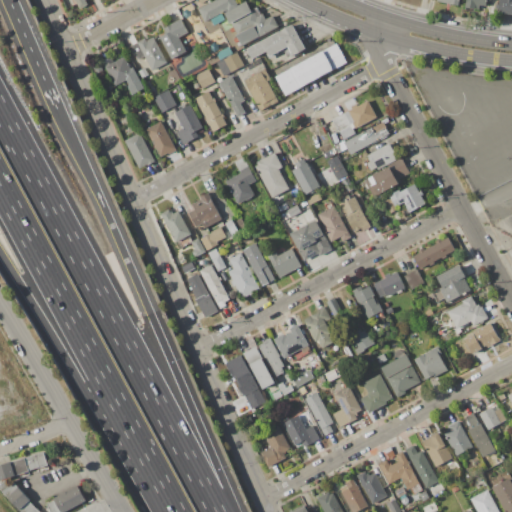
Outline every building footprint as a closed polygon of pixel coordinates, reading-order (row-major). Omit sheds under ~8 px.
[(84,0),(87,4),(79,9),(74,0),(84,0)] [(198,9),(215,0),(235,0),(238,5),(246,1),(251,10),(256,7),(260,14),(263,12),(266,19),(273,15),(279,27),(242,46),(237,35),(233,37),(231,33),(235,31),(233,28),(225,32),(219,22),(214,25),(211,19),(205,22),(198,9)] [(487,9),(487,0),(465,0),(465,7),(487,9)] [(511,0),(499,0),(499,13),(511,14),(511,0)] [(159,37),(165,33),(163,28),(180,18),(187,32),(178,37),(186,51),(171,59),(159,37)] [(247,49),(293,24),(305,48),(293,55),(289,47),(269,58),(265,52),(253,58),(247,49)] [(153,37),(167,62),(152,70),(144,56),(138,60),(130,46),(145,38),(147,41),(153,37)] [(275,76),(336,44),(347,63),(286,96),(275,76)] [(215,53),(227,46),(231,53),(219,60),(215,53)] [(227,74),(225,69),(223,70),(219,62),(238,52),(245,65),(227,74)] [(102,61),(111,57),(114,62),(125,57),(135,76),(115,86),(102,61)] [(92,66),(100,63),(103,71),(96,74),(92,66)] [(244,80),(266,68),(271,79),(267,82),(278,101),(260,111),(244,80)] [(196,76),(209,69),(216,81),(202,88),(196,76)] [(140,75),(147,71),(151,79),(144,82),(140,75)] [(220,82),(231,76),(245,101),(241,102),(247,113),(238,118),(220,82)] [(153,97),(168,89),(176,104),(162,113),(153,97)] [(195,99),(210,91),(228,125),(213,132),(195,99)] [(333,119),(368,100),(377,118),(371,122),(370,121),(361,126),(362,126),(355,130),(354,128),(353,129),(356,134),(344,140),(333,119)] [(190,105),(203,127),(195,131),(198,136),(184,144),(177,132),(184,128),(175,114),(190,105)] [(161,121),(176,149),(161,157),(146,129),(161,121)] [(351,154),(344,142),(372,127),(375,133),(386,127),(389,134),(351,154)] [(140,131),(155,161),(139,169),(124,139),(140,131)] [(365,156),(390,143),(398,159),(378,170),(377,168),(370,171),(366,164),(370,161),(369,160),(367,161),(365,156)] [(338,153),(335,147),(340,144),(343,150),(338,153)] [(322,154),(332,149),(335,155),(325,159),(322,154)] [(255,167),(258,165),(256,162),(276,152),(284,167),(279,169),(290,189),(279,195),(278,194),(272,198),(255,167)] [(244,157),(256,180),(249,185),(255,195),(238,204),(226,182),(241,174),(235,162),(244,157)] [(292,171),(297,168),(295,164),(305,158),(321,186),(305,195),(292,171)] [(365,180),(389,167),(388,165),(402,158),(410,173),(399,179),(400,181),(398,182),(399,184),(378,196),(377,195),(374,197),(365,180)] [(330,167),(341,161),(348,176),(337,181),(330,167)] [(341,181),(348,178),(354,189),(347,193),(341,181)] [(399,192),(415,184),(419,191),(421,190),(423,194),(421,195),(426,204),(404,216),(401,211),(407,207),(399,192)] [(208,193),(222,219),(204,228),(202,224),(196,227),(188,212),(194,209),(192,204),(201,199),(200,197),(208,193)] [(306,199),(319,193),(322,199),(309,205),(306,199)] [(338,202),(344,199),(344,200),(347,199),(348,200),(355,196),(371,226),(363,231),(362,229),(354,232),(338,202)] [(384,202),(391,198),(398,210),(391,213),(384,202)] [(286,203),(289,208),(280,213),(277,208),(286,203)] [(301,211),(290,217),(287,210),(298,205),(301,211)] [(334,206),(352,237),(343,242),(340,237),(331,243),(322,227),(324,226),(318,215),(334,206)] [(161,214),(169,209),(170,212),(172,211),(173,213),(179,211),(191,234),(189,235),(192,241),(183,246),(179,240),(176,242),(161,214)] [(279,215),(286,212),(289,218),(283,222),(279,215)] [(223,219),(230,216),(239,233),(232,237),(223,219)] [(316,219),(333,249),(321,256),(319,253),(304,261),(298,250),(300,249),(291,234),(316,219)] [(201,239),(211,233),(210,232),(221,226),(227,237),(217,242),(218,245),(207,251),(201,239)] [(455,250),(420,270),(413,257),(420,253),(418,251),(424,248),(425,250),(437,243),(435,242),(441,238),(443,240),(448,237),(455,250)] [(198,238),(206,252),(195,258),(192,252),(195,250),(191,242),(198,238)] [(256,243),(275,279),(262,286),(243,250),(256,243)] [(208,253),(216,248),(226,267),(218,271),(208,253)] [(280,278),(268,256),(276,252),(278,256),(293,248),(302,266),(280,278)] [(229,259),(241,253),(256,280),(254,280),(259,289),(242,298),(236,285),(234,286),(231,281),(233,280),(228,271),(234,268),(229,259)] [(185,273),(181,267),(191,262),(195,268),(185,273)] [(211,264),(231,300),(225,303),(227,305),(220,309),(199,270),(211,264)] [(437,277),(460,265),(465,277),(464,277),(467,283),(468,283),(472,290),(447,302),(446,300),(438,304),(435,298),(430,301),(428,295),(443,287),(437,277)] [(404,276),(417,269),(424,282),(411,289),(404,276)] [(373,284),(385,278),(384,276),(389,273),(390,275),(397,272),(405,287),(401,289),(402,291),(397,294),(396,292),(387,297),(385,294),(380,297),(373,284)] [(198,273),(219,311),(206,318),(196,300),(197,299),(192,290),(193,290),(187,279),(198,273)] [(353,290),(362,286),(363,289),(370,286),(375,296),(373,297),(378,304),(379,303),(384,311),(368,320),(354,295),(355,294),(353,290)] [(448,311),(464,304),(462,301),(472,296),(477,305),(479,304),(481,307),(482,307),(488,318),(473,326),(471,321),(469,322),(470,324),(460,329),(459,327),(457,329),(448,311)] [(326,302),(335,298),(344,315),(336,319),(326,302)] [(304,320),(318,313),(317,310),(325,306),(331,318),(325,322),(331,334),(329,335),(329,336),(331,336),(333,339),(331,340),(333,343),(322,348),(318,340),(315,342),(304,320)] [(473,332),(491,322),(501,340),(488,347),(487,346),(473,353),(466,339),(474,335),(473,332)] [(298,324),(309,345),(308,346),(312,352),(293,362),(290,356),(284,359),(274,339),(284,334),(285,335),(291,332),(290,328),(298,324)] [(374,344),(357,354),(354,350),(359,347),(353,337),(356,335),(354,333),(360,329),(362,332),(364,330),(367,334),(368,333),(374,344)] [(270,338),(280,356),(279,356),(285,366),(282,368),(284,372),(275,377),(257,346),(263,343),(262,342),(270,338)] [(243,353),(255,347),(275,382),(263,389),(243,353)] [(415,359),(438,347),(442,353),(439,354),(448,371),(434,378),(433,376),(426,379),(415,359)] [(381,367),(394,360),(393,358),(400,354),(399,352),(404,350),(421,382),(405,391),(406,393),(397,398),(381,367)] [(376,357),(384,353),(387,360),(379,364),(376,357)] [(225,363),(240,355),(265,402),(251,409),(235,380),(236,379),(235,376),(233,377),(225,363)] [(297,388),(292,379),(309,369),(314,378),(297,388)] [(325,374),(334,369),(338,376),(328,381),(325,374)] [(316,378),(323,375),(325,381),(318,384),(316,378)] [(380,375),(392,398),(386,402),(387,404),(369,413),(361,398),(368,394),(363,383),(380,375)] [(344,388),(341,382),(346,380),(349,386),(344,388)] [(278,385),(283,382),(286,388),(291,385),(294,391),(284,396),(278,385)] [(299,389),(304,386),(307,392),(302,395),(299,389)] [(350,387),(362,410),(357,413),(358,415),(356,416),(357,418),(340,428),(332,414),(342,409),(334,395),(350,387)] [(272,394),(280,390),(283,396),(275,400),(272,394)] [(501,401),(498,394),(504,391),(507,398),(501,401)] [(305,399),(317,392),(333,423),(330,425),(333,431),(325,436),(305,399)] [(480,414),(496,405),(498,409),(500,408),(507,420),(489,430),(480,414)] [(283,423),(304,413),(307,419),(302,421),(306,429),(313,425),(320,439),(305,447),(304,444),(297,448),(296,445),(295,445),(283,423)] [(473,413),(479,424),(480,424),(495,450),(483,457),(468,430),(472,428),(465,417),(473,413)] [(245,419),(250,416),(253,422),(248,425),(245,419)] [(459,421),(473,447),(456,456),(444,434),(450,430),(448,426),(459,421)] [(278,426),(291,449),(284,452),(286,458),(268,467),(261,452),(271,447),(264,433),(278,426)] [(438,432),(453,458),(437,467),(422,441),(438,432)] [(422,450),(439,482),(426,488),(406,449),(414,445),(418,452),(422,450)] [(390,446),(395,455),(387,460),(385,456),(384,457),(381,451),(390,446)] [(403,451),(423,490),(413,495),(410,489),(407,490),(401,477),(389,484),(379,464),(387,460),(389,464),(391,462),(392,465),(399,461),(396,455),(403,451)] [(0,465),(11,462),(44,452),(49,466),(16,475),(0,480),(0,465)] [(357,475),(365,471),(366,474),(368,473),(369,475),(375,472),(387,496),(372,504),(357,475)] [(509,478),(511,483),(511,511),(505,511),(492,487),(509,478)] [(353,479),(368,506),(356,511),(352,511),(340,488),(346,485),(345,483),(353,479)] [(11,480),(39,511),(22,511),(20,509),(18,511),(6,499),(9,497),(1,488),(11,480)] [(78,486),(86,501),(65,511),(50,511),(47,505),(55,501),(53,499),(78,486)] [(392,493),(403,488),(406,494),(395,499),(392,493)] [(488,490),(500,511),(477,511),(470,499),(488,490)] [(325,511),(318,498),(329,492),(330,494),(333,493),(342,511),(325,511)] [(419,495),(425,492),(429,498),(423,502),(419,495)] [(394,500),(401,511),(391,511),(387,504),(394,500)]
